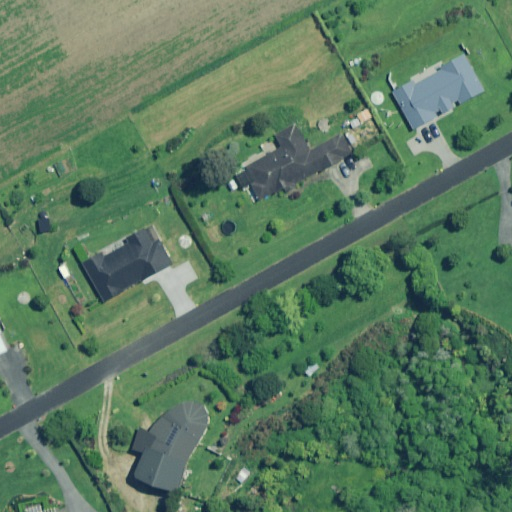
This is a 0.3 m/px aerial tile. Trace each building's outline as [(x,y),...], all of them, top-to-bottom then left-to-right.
[(414,81),(394,92),(414,129),(438,116),(436,112),(442,109),(444,113),(455,107),(453,103),(460,99),(462,103),(485,91),(466,54),(441,67),(443,70),(416,84),(414,81)] [(311,151),(297,124),(278,135),(284,147),(247,167),(256,183),(253,184),(261,200),(285,187),(288,192),(298,187),(296,184),(322,170),(323,171),(346,159),(345,157),(352,153),(342,134),(311,151)] [(102,253),(84,263),(105,304),(127,293),(125,289),(142,281),(173,264),(160,240),(153,244),(146,230),(128,239),(130,244),(105,257),(102,253)] [(0,354),(8,351),(0,334),(0,354)] [(154,427),(149,436),(156,440),(152,450),(148,449),(137,476),(139,480),(176,494),(180,490),(187,464),(208,426),(209,416),(204,406),(195,403),(186,404),(173,409),(164,417),(154,427)]
